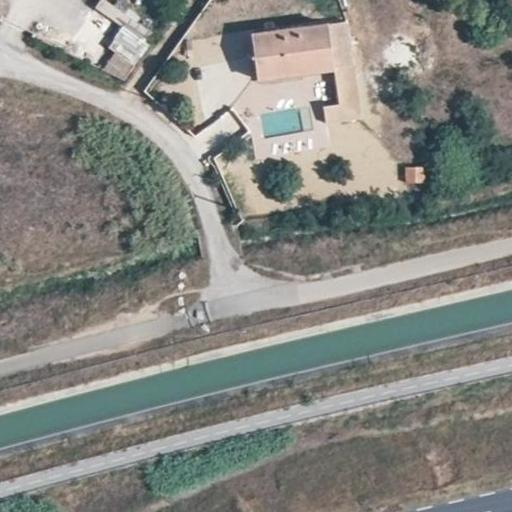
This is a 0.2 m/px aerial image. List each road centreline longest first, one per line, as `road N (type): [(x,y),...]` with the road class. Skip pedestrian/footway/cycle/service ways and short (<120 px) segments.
road 1 (unclassified): [(511,245),(258,302),(226,274),(190,167),(121,113),(0,69)]
road 2 (track): [(258,302),(0,368)]
